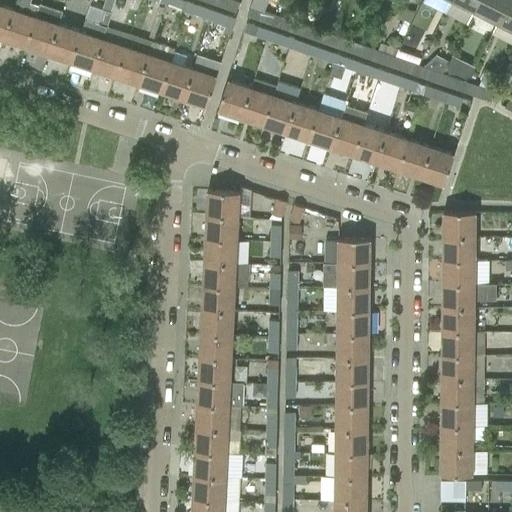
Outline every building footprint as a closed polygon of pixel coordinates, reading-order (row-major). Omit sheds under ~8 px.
[(15,0),(13,9),(3,39),(25,46),(33,22),(35,16),(39,5),(30,2),(30,0),(15,0)] [(165,0),(164,4),(180,9),(182,0),(165,0)] [(233,0),(216,0),(215,3),(219,5),(237,11),(240,2),(233,0)] [(252,0),(250,5),(247,15),(271,24),(274,14),(263,10),(267,0),(252,0)] [(423,0),(423,2),(444,13),(450,0),(423,0)] [(450,0),(444,13),(466,24),(474,9),(478,0),(450,0)] [(478,0),(474,9),(496,21),(506,0),(478,0)] [(511,0),(506,0),(496,21),(511,28),(511,0)] [(0,37),(3,39),(13,9),(0,4),(0,37)] [(193,14),(209,20),(212,9),(197,4),(193,14)] [(25,46),(48,53),(58,24),(62,12),(39,5),(35,16),(25,46)] [(80,31),(70,61),(93,68),(103,38),(107,27),(111,12),(89,5),(84,19),(80,31)] [(212,9),(209,20),(224,26),(228,15),(212,9)] [(404,10),(398,19),(411,21),(415,12),(404,10)] [(279,16),(276,25),(295,32),(298,23),(279,16)] [(298,23),(295,32),(319,40),(322,31),(298,23)] [(48,53),(70,61),(80,31),(58,24),(48,53)] [(254,24),(250,35),(265,40),(269,29),(254,24)] [(269,29),(265,40),(280,45),(284,34),(269,29)] [(322,31),(319,40),(343,49),(346,39),(322,31)] [(93,68),(115,76),(125,46),(103,38),(93,68)] [(295,50),(310,55),(314,45),(298,39),(295,50)] [(346,39),(343,49),(361,55),(364,46),(346,39)] [(394,56),(396,49),(376,42),(373,49),(394,56)] [(314,45),(310,55),(325,60),(329,50),(314,45)] [(115,76),(138,83),(148,53),(125,46),(115,76)] [(373,49),(370,58),(373,59),(391,65),(394,56),(373,49)] [(396,49),(394,56),(418,65),(420,57),(396,49)] [(447,61),(445,66),(468,78),(475,62),(452,52),(447,61)] [(148,53),(138,83),(161,90),(170,61),(148,53)] [(422,66),(419,75),(439,82),(442,73),(442,72),(445,66),(447,61),(435,54),(422,66)] [(340,66),(355,71),(359,62),(343,56),(340,66)] [(394,56),(391,65),(415,74),(418,65),(394,56)] [(196,58),(183,98),(206,105),(216,76),(215,75),(218,65),(196,58)] [(170,61),(161,90),(183,98),(193,68),(191,68),(178,63),(170,61)] [(359,62),(355,71),(377,79),(380,69),(359,62)] [(385,81),(401,86),(404,77),(388,71),(385,81)] [(442,73),(439,82),(463,91),(466,81),(442,73)] [(240,117),(263,124),(276,85),(254,77),(251,87),(250,87),(240,117)] [(404,77),(401,86),(422,93),(426,84),(404,77)] [(223,90),(217,109),(240,117),(250,87),(244,85),(239,83),(227,79),(223,90)] [(263,124),(285,131),(295,101),(300,89),(277,81),(276,85),(263,124)] [(467,93),(487,100),(490,90),(470,83),(467,93)] [(429,97),(446,102),(449,93),(433,87),(429,97)] [(449,93),(446,102),(459,107),(463,97),(449,93)] [(308,139),(331,146),(341,116),(345,103),(322,95),(318,109),(308,139)] [(308,139),(318,109),(295,101),(285,131),(308,139)] [(341,116),(331,146),(353,154),(363,124),(341,116)] [(363,124),(353,154),(376,161),(386,131),(385,131),(366,124),(363,124)] [(386,131),(376,161),(399,169),(409,139),(386,131)] [(409,139),(399,169),(421,176),(431,146),(430,146),(422,143),(409,139)] [(431,146),(421,176),(444,184),(454,154),(431,146)] [(207,190),(206,214),(238,215),(239,191),(207,190)] [(286,201),(277,198),(272,214),(281,217),(286,201)] [(303,207),(293,204),(288,219),(298,222),(303,207)] [(444,211),(443,235),(475,235),(475,211),(444,211)] [(206,214),(205,238),(237,239),(238,215),(206,214)] [(269,224),(269,241),(280,241),(280,224),(269,224)] [(289,224),(288,239),(297,239),(297,225),(289,224)] [(443,235),(443,259),(475,259),(475,235),(443,235)] [(323,262),(337,262),(369,262),(369,238),(323,237),(323,262)] [(205,238),(204,261),(236,263),(237,239),(205,238)] [(280,241),(269,241),(269,256),(280,256),(280,241)] [(443,259),(443,282),(474,283),(475,259),(443,259)] [(204,261),(203,285),(235,287),(248,287),(249,263),(247,263),(236,263),(204,261)] [(323,262),(322,285),(337,286),(369,286),(369,262),(337,262),(323,262)] [(287,270),(287,285),(298,285),(298,270),(287,270)] [(268,273),(268,289),(279,289),(279,273),(268,273)] [(443,282),(442,306),(474,307),(474,300),(495,300),(495,283),(474,283),(443,282)] [(203,285),(202,309),(233,310),(235,287),(203,285)] [(287,285),(287,302),(297,302),(298,285),(287,285)] [(337,286),(337,309),(368,310),(369,286),(337,286)] [(268,289),(268,304),(278,304),(279,289),(268,289)] [(442,306),(442,330),(474,331),(474,307),(442,306)] [(202,309),(200,333),(232,334),(233,323),(233,310),(202,309)] [(337,309),(336,333),(368,334),(368,310),(337,309)] [(285,317),(285,332),(295,333),(296,317),(285,317)] [(266,320),(266,336),(278,336),(278,320),(266,320)] [(442,330),(442,354),(473,354),(474,331),(442,330)] [(295,333),(285,332),(284,348),(295,348),(295,333)] [(200,337),(199,356),(231,358),(232,334),(200,333),(200,337)] [(336,333),(336,357),(368,357),(368,334),(336,333)] [(278,336),(266,336),(266,352),(278,352),(278,336)] [(442,354),(441,378),(473,378),(473,354),(442,354)] [(199,356),(198,380),(230,381),(231,358),(199,356)] [(336,357),(336,380),(367,381),(368,357),(336,357)] [(285,365),(284,380),(296,380),(296,366),(285,365)] [(266,368),(266,383),(277,383),(277,368),(266,368)] [(441,378),(441,401),(473,402),(473,378),(441,378)] [(198,380),(197,404),(229,405),(243,406),(244,382),(230,381),(198,380)] [(284,380),(284,398),(296,398),(296,380),(284,380)] [(336,380),(335,404),(367,405),(367,381),(336,380)] [(266,383),(266,400),(277,400),(277,383),(266,383)] [(441,401),(441,425),(472,426),(486,426),(486,402),(473,402),(441,401)] [(197,404),(196,427),(228,429),(229,405),(197,404)] [(335,404),(335,428),(367,428),(367,405),(335,404)] [(298,405),(298,417),(312,417),(312,405),(298,405)] [(284,412),(283,427),(294,427),(294,412),(284,412)] [(265,415),(265,431),(276,431),(276,415),(265,415)] [(441,425),(441,449),(472,449),(472,426),(441,425)] [(196,427),(195,451),(227,453),(228,429),(196,427)] [(283,427),(283,444),(294,444),(294,427),(283,427)] [(335,428),(335,452),(366,452),(367,428),(335,428)] [(265,431),(264,447),(275,447),(276,431),(265,431)] [(472,449),(441,449),(440,473),(472,474),(472,449)] [(195,451),(194,475),(226,476),(227,453),(195,451)] [(335,452),(334,475),(366,476),(366,452),(335,452)] [(283,459),(283,475),(293,475),(293,460),(283,459)] [(263,462),(263,478),(274,479),(274,462),(263,462)] [(194,475),(193,498),(224,500),(237,500),(238,477),(226,476),(194,475)] [(283,475),(282,498),(293,499),(293,483),(305,484),(305,475),(293,475),(283,475)] [(320,475),(320,499),(334,499),(366,500),(366,476),(334,475),(320,475)] [(274,479),(263,478),(263,494),(274,494),(274,479)] [(440,495),(464,496),(464,480),(441,479),(440,495)] [(464,480),(464,490),(481,490),(481,480),(464,480)] [(494,490),(511,490),(511,480),(494,480),(494,490)] [(193,498),(192,511),(223,511),(224,500),(193,498)] [(282,498),(281,511),(292,511),(293,499),(282,498)] [(334,499),(333,511),(365,511),(366,500),(334,499)] [(262,511),(273,511),(273,503),(263,503),(262,511)]
